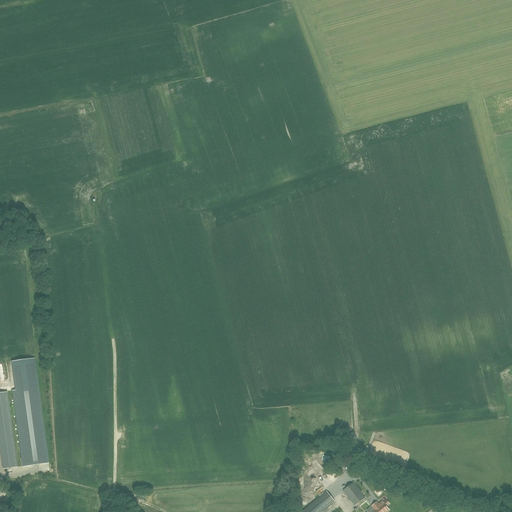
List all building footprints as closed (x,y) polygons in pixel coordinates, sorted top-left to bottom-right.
[(15,391),(12,392),(22,467),(48,463),(38,388),(15,391)] [(7,393),(0,393),(0,424),(6,469),(17,467),(7,393)] [(341,472),(345,461),(337,458),(334,457),(333,462),(335,463),(333,469),(341,472)] [(355,506),(365,498),(353,483),(343,491),(355,506)] [(379,488),(376,490),(380,498),(386,495),(384,491),(381,492),(379,488)] [(322,511),(334,502),(326,492),(302,511),(322,511)] [(386,511),(389,510),(386,506),(389,504),(386,501),(383,503),(382,502),(379,505),(377,502),(372,506),(375,510),(372,511),(386,511)]
